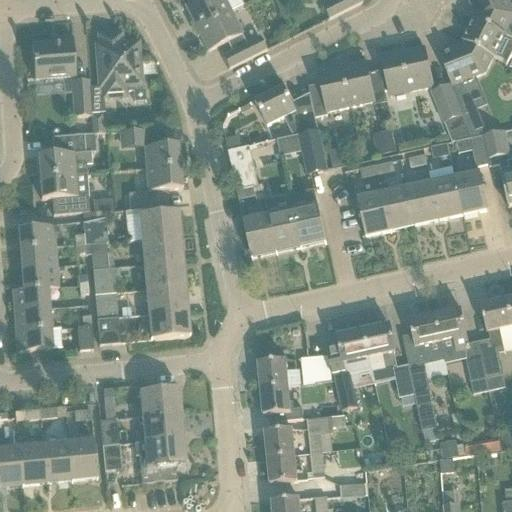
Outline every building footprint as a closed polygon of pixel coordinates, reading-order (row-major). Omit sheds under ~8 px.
[(200,0),(184,8),(196,32),(230,15),(230,14),(243,8),(238,0),(200,0)] [(364,4),(361,0),(332,0),(334,3),(321,9),(328,23),(364,4)] [(511,41),(511,12),(507,3),(511,1),(511,0),(468,0),(470,4),(469,5),(476,18),(474,22),(511,41)] [(230,15),(196,32),(207,55),(228,44),(233,53),(221,59),(228,72),(266,54),(259,40),(245,47),(241,38),(230,15)] [(463,44),(494,59),(502,63),(506,67),(511,55),(511,41),(474,22),(463,44)] [(125,99),(125,93),(131,93),(132,103),(143,102),(144,101),(143,91),(140,91),(140,84),(137,45),(121,47),(120,37),(98,39),(99,48),(95,48),(97,68),(99,90),(102,90),(103,101),(125,99)] [(57,42),(58,48),(31,50),(33,83),(53,82),(75,80),(73,61),(72,41),(57,42)] [(485,76),(493,60),(493,59),(463,44),(461,49),(439,57),(451,88),(456,101),(481,91),(476,79),(485,76)] [(381,59),(390,100),(433,90),(424,51),(399,57),(398,55),(381,59)] [(350,65),(341,67),(350,110),(374,105),(375,113),(381,112),(383,119),(390,118),(384,93),(373,95),(366,65),(351,68),(350,65)] [(324,107),(312,109),(315,121),(327,118),(327,116),(350,110),(341,67),(332,69),(332,72),(317,75),(324,107)] [(74,121),(90,119),(91,119),(91,118),(88,84),(71,85),(74,121)] [(469,141),(472,140),(463,118),(456,101),(451,88),(432,96),(444,126),(451,145),(469,141)] [(315,121),(312,109),(310,96),(308,96),(309,100),(293,108),(283,89),(254,104),(267,129),(284,121),(293,139),(318,134),(315,121)] [(478,112),(463,118),(472,140),(482,138),(482,139),(488,138),(487,137),(478,112)] [(91,119),(90,119),(91,136),(105,135),(104,120),(100,120),(101,117),(91,118),(91,119)] [(119,153),(144,150),(143,133),(118,135),(119,153)] [(373,137),(378,158),(395,154),(391,133),(373,137)] [(318,134),(299,138),(308,177),(311,176),(326,173),(326,172),(318,134)] [(509,158),(504,134),(487,137),(488,138),(482,139),(489,168),(489,170),(501,168),(500,160),(509,158)] [(38,159),(39,181),(86,178),(85,167),(90,166),(89,154),(93,154),(92,138),(51,141),(52,158),(38,159)] [(489,168),(482,139),(482,138),(472,140),(469,141),(476,171),(489,168)] [(446,147),(431,150),(433,161),(449,158),(446,147)] [(144,151),(146,173),(179,170),(178,148),(144,151)] [(328,152),(332,170),(353,165),(350,148),(328,152)] [(236,193),(252,189),(258,188),(249,149),(227,154),(236,193)] [(410,171),(427,167),(425,158),(408,162),(410,171)] [(511,162),(507,164),(508,170),(500,172),(501,179),(508,210),(511,209),(511,162)] [(392,165),(376,168),(378,178),(394,174),(392,165)] [(378,178),(376,168),(360,172),(362,181),(378,178)] [(179,170),(146,173),(147,195),(181,192),(179,170)] [(454,175),(454,176),(463,220),(488,214),(480,175),(455,180),(454,175)] [(444,183),(431,186),(439,225),(463,220),(454,176),(443,178),(444,183)] [(86,178),(39,181),(41,203),(51,202),(52,219),(89,217),(86,178)] [(431,186),(406,191),(415,230),(439,225),(431,186)] [(252,189),(236,193),(238,202),(254,198),(252,189)] [(406,191),(382,196),(391,236),(415,230),(406,191)] [(315,193),(290,198),(293,212),(301,252),(326,246),(322,227),(317,207),(315,193)] [(391,236),(382,196),(372,198),(371,194),(361,196),(362,200),(357,202),(366,241),(391,236)] [(290,198),(265,204),(268,218),(277,257),(301,252),(293,212),(290,198)] [(127,201),(129,215),(149,213),(148,199),(127,201)] [(138,219),(140,244),(180,240),(178,215),(138,219)] [(277,257),(268,218),(243,223),(252,263),(277,257)] [(83,248),(105,246),(107,246),(105,222),(82,227),(83,237),(82,237),(83,248)] [(18,232),(19,252),(54,250),(52,230),(38,231),(18,232)] [(73,238),(74,249),(83,248),(82,237),(73,238)] [(140,244),(142,269),(182,265),(180,240),(140,244)] [(92,274),(101,273),(107,272),(105,246),(83,248),(84,256),(85,256),(85,259),(90,259),(92,274)] [(75,257),(84,256),(83,248),(74,249),(75,257)] [(19,252),(21,273),(56,270),(54,250),(19,252)] [(142,269),(145,294),(185,290),(182,265),(142,269)] [(57,292),(56,270),(21,273),(22,293),(22,295),(47,293),(57,292)] [(101,273),(92,274),(93,289),(102,288),(101,273)] [(77,279),(78,290),(86,289),(85,278),(77,279)] [(86,289),(78,290),(78,298),(87,297),(86,289)] [(145,294),(147,318),(187,314),(185,290),(145,294)] [(48,312),(47,293),(22,295),(22,293),(12,294),(12,295),(13,315),(48,312)] [(104,322),(102,297),(94,298),(96,323),(104,323),(104,322)] [(490,342),(479,345),(487,381),(490,394),(506,391),(503,377),(497,350),(504,348),(501,332),(511,329),(511,323),(508,303),(481,309),(486,335),(488,335),(490,342)] [(50,333),(48,312),(13,315),(15,335),(50,333)] [(461,313),(436,319),(442,345),(454,342),(457,354),(464,353),(471,385),(474,397),(490,394),(487,381),(479,345),(468,347),(461,313)] [(187,314),(147,318),(149,344),(189,340),(187,314)] [(437,429),(425,367),(444,362),(440,345),(441,345),(436,319),(409,324),(414,351),(415,350),(419,368),(410,370),(409,370),(415,399),(414,399),(422,432),(437,429)] [(90,330),(90,320),(81,320),(82,331),(90,330)] [(120,347),(117,321),(117,320),(104,322),(104,323),(96,323),(98,349),(120,347)] [(415,399),(409,370),(410,370),(409,368),(397,371),(394,355),(395,355),(389,329),(365,334),(370,360),(382,358),(386,374),(393,373),(399,402),(414,399),(415,399)] [(90,330),(82,331),(76,331),(78,355),(92,354),(90,330)] [(58,332),(15,335),(16,356),(61,353),(60,332),(58,332)] [(340,351),(327,354),(328,359),(328,361),(333,380),(334,380),(349,377),(372,372),(370,360),(365,334),(337,340),(340,351)] [(301,362),(304,387),(316,386),(317,386),(317,384),(324,384),(325,385),(336,384),(335,382),(331,383),(328,361),(328,359),(309,361),(309,362),(301,362)] [(258,366),(261,392),(288,389),(287,383),(285,363),(258,366)] [(357,409),(349,377),(334,380),(335,382),(336,384),(341,415),(357,412),(357,409)] [(290,413),(288,389),(261,392),(264,419),(275,418),(276,426),(303,423),(302,412),(290,413)] [(138,395),(141,421),(181,417),(178,391),(138,395)] [(102,393),(104,409),(113,408),(111,392),(102,393)] [(55,411),(39,413),(40,422),(56,420),(55,411)] [(40,422),(39,413),(23,415),(24,424),(40,422)] [(73,415),(74,424),(91,423),(90,413),(73,415)] [(141,421),(143,446),(183,442),(181,417),(141,421)] [(332,435),(332,430),(331,420),(308,422),(311,457),(334,455),(334,454),(331,454),(329,436),(332,435)] [(99,425),(101,450),(119,448),(117,435),(110,436),(109,424),(99,425)] [(265,435),(268,461),(295,459),(292,432),(265,435)] [(511,434),(501,436),(503,452),(511,450),(511,434)] [(464,446),(466,458),(500,454),(498,441),(464,446)] [(144,459),(139,460),(141,487),(140,487),(140,488),(176,484),(176,483),(175,483),(174,468),(186,467),(183,442),(143,446),(144,459)] [(92,443),(67,446),(71,486),(97,483),(95,463),(92,443)] [(67,446),(43,448),(46,488),(71,486),(67,446)] [(43,448),(18,450),(23,490),(46,488),(43,448)] [(119,448),(101,450),(104,475),(121,474),(119,448)] [(18,450),(0,451),(0,492),(23,490),(18,450)] [(322,456),(311,457),(314,482),(324,481),(322,456)] [(295,459),(268,461),(270,488),(290,486),(298,485),(295,459)] [(367,498),(366,487),(344,489),(343,489),(341,489),(342,501),(367,498)] [(272,504),(272,511),(300,511),(300,501),(292,502),(272,504)] [(316,502),(316,511),(328,511),(327,501),(316,502)] [(502,505),(502,511),(511,511),(511,503),(506,504),(502,505)]
